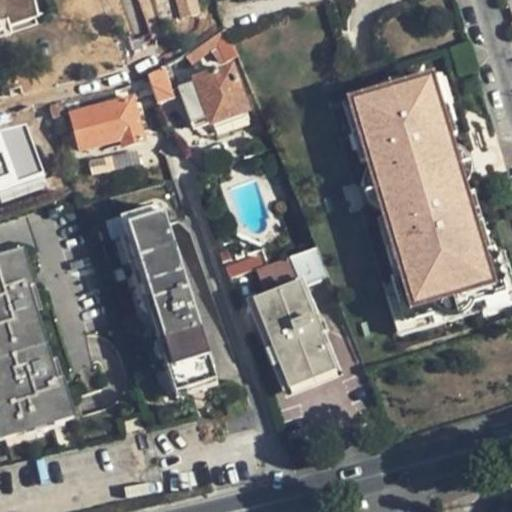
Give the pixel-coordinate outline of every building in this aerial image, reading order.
[(195,0),(176,0),(181,19),(199,13),(195,0)] [(225,62),(238,55),(225,31),(224,28),(186,56),(191,63),(209,50),(219,62),(223,59),(225,62)] [(343,80),(376,191),(455,168),(447,139),(421,52),(361,70),(362,74),(343,80)] [(173,76),(169,65),(164,68),(167,78),(173,76)] [(164,68),(147,76),(157,104),(174,97),(167,78),(164,68)] [(247,110),(230,68),(196,81),(212,123),(247,110)] [(63,107),(63,115),(83,110),(80,96),(58,101),(62,104),(63,107)] [(131,99),(71,114),(80,150),(120,140),(122,146),(142,141),(131,99)] [(43,105),(22,110),(26,129),(34,162),(55,157),(43,105)] [(10,134),(26,129),(22,110),(5,114),(10,134)] [(36,171),(34,162),(26,129),(10,134),(21,175),(36,171)] [(479,255),(455,168),(376,191),(385,221),(402,279),(387,283),(400,326),(506,295),(494,251),(479,255)] [(159,208),(116,222),(174,401),(216,387),(159,208)] [(228,250),(218,253),(221,263),(231,260),(228,250)] [(10,251),(0,253),(0,261),(13,258),(10,251)] [(299,288),(327,278),(316,251),(289,260),(298,284),(297,284),(298,286),(299,288)] [(30,281),(22,255),(13,258),(0,261),(0,423),(5,441),(74,419),(65,393),(54,396),(44,366),(28,314),(19,285),(30,281)] [(225,268),(229,280),(263,268),(259,256),(225,268)] [(289,259),(264,268),(273,292),(297,284),(298,284),(289,260),(289,259)] [(30,281),(19,285),(28,314),(40,310),(30,281)] [(332,370),(299,288),(298,286),(255,302),(289,388),(332,370)] [(56,363),(44,366),(54,396),(65,393),(56,363)]
